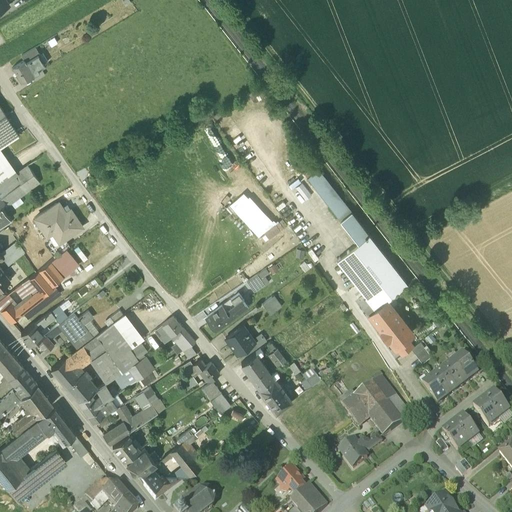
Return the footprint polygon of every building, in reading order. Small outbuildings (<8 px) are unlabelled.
[(35,47),(21,55),(24,60),(26,59),(27,61),(37,55),(39,54),(39,53),(35,47)] [(39,54),(37,55),(42,64),(47,61),(42,52),(39,53),(39,54)] [(37,55),(27,61),(30,66),(28,67),(31,71),(42,64),(37,55)] [(24,60),(12,67),(14,71),(12,73),(13,75),(16,74),(21,82),(33,75),(31,71),(28,67),(30,66),(27,61),(26,59),(24,60)] [(42,64),(31,71),(33,75),(42,70),(45,68),(42,64)] [(33,75),(36,80),(45,75),(42,70),(33,75)] [(259,89),(250,95),(255,103),(265,97),(259,89)] [(7,118),(5,114),(0,117),(0,146),(18,135),(7,118)] [(5,162),(0,165),(0,173),(9,167),(5,162)] [(27,164),(13,174),(14,175),(19,182),(26,191),(39,182),(27,164)] [(9,167),(0,173),(0,176),(8,180),(14,175),(13,174),(9,167)] [(307,177),(358,243),(368,235),(369,234),(317,169),(307,177)] [(264,189),(272,184),(266,174),(258,179),(264,189)] [(14,175),(8,180),(12,186),(19,182),(14,175)] [(0,195),(4,202),(4,203),(6,205),(11,202),(19,196),(26,191),(19,182),(12,186),(8,180),(0,176),(0,195)] [(0,195),(0,227),(11,221),(0,205),(4,203),(4,202),(0,195)] [(19,196),(11,202),(14,207),(22,201),(19,196)] [(65,211),(58,201),(35,216),(47,234),(57,228),(64,238),(64,237),(82,225),(70,207),(65,211)] [(264,231),(268,238),(286,227),(281,220),(264,231)] [(64,238),(57,228),(47,234),(46,236),(49,240),(45,243),(54,257),(66,248),(69,245),(64,237),(64,238)] [(406,284),(368,235),(358,243),(337,259),(363,293),(367,298),(374,307),(375,308),(386,300),(406,284)] [(18,243),(3,255),(10,265),(25,253),(18,243)] [(79,264),(66,248),(58,254),(71,270),(79,264)] [(54,257),(38,270),(52,286),(63,277),(71,270),(58,254),(54,257)] [(0,268),(0,288),(1,287),(3,289),(7,286),(6,284),(10,281),(0,268)] [(52,286),(38,270),(29,278),(39,290),(43,295),(53,287),(52,286)] [(247,281),(254,292),(269,282),(261,272),(247,281)] [(53,287),(43,295),(39,290),(35,293),(40,299),(39,299),(44,306),(58,294),(53,287)] [(77,290),(58,305),(62,310),(81,295),(77,290)] [(16,308),(11,302),(1,311),(11,322),(34,304),(39,299),(40,299),(35,293),(16,308)] [(239,293),(228,301),(232,306),(226,310),(231,318),(249,306),(239,293)] [(357,298),(361,303),(367,298),(363,293),(357,298)] [(274,295),(262,303),(270,314),(282,306),(274,295)] [(367,298),(361,303),(368,312),(374,307),(367,298)] [(386,300),(375,308),(374,307),(368,312),(384,333),(390,328),(401,341),(407,336),(412,332),(386,300)] [(62,310),(58,305),(50,310),(55,316),(54,316),(55,317),(63,311),(62,310)] [(222,305),(205,318),(215,331),(231,318),(226,310),(222,305)] [(119,309),(109,316),(113,321),(123,314),(119,309)] [(50,310),(39,319),(43,325),(49,320),(54,316),(55,316),(50,310)] [(78,317),(73,312),(67,316),(59,323),(58,323),(63,330),(77,348),(83,344),(93,336),(83,324),(92,316),(87,310),(78,317)] [(63,311),(55,317),(55,318),(59,323),(67,316),(63,311)] [(113,321),(132,346),(144,338),(124,312),(123,314),(113,321)] [(186,331),(173,315),(162,324),(172,337),(175,341),(180,337),(180,336),(186,331)] [(102,329),(92,316),(83,324),(93,336),(97,334),(102,329)] [(59,323),(55,318),(51,321),(54,326),(58,323),(59,323)] [(43,325),(39,319),(34,323),(38,328),(43,325)] [(51,321),(49,320),(43,325),(38,328),(44,334),(36,340),(46,351),(54,344),(50,340),(63,330),(58,323),(54,326),(51,321)] [(132,346),(113,321),(102,329),(97,334),(114,359),(115,358),(129,348),(132,346)] [(34,323),(20,333),(24,338),(30,345),(36,340),(44,334),(38,328),(34,323)] [(162,324),(155,329),(164,343),(172,337),(162,324)] [(243,325),(225,338),(237,354),(247,347),(255,342),(254,341),(243,325)] [(394,346),(401,341),(390,328),(384,333),(394,346)] [(195,342),(186,331),(180,336),(180,337),(189,346),(191,345),(195,342)] [(114,359),(97,334),(93,336),(83,344),(90,354),(89,355),(99,369),(106,364),(114,359)] [(262,336),(254,341),(255,342),(247,347),(250,352),(266,341),(262,336)] [(415,345),(407,336),(401,341),(394,346),(402,355),(411,348),(415,345)] [(21,367),(0,341),(0,369),(8,378),(8,379),(21,367)] [(270,341),(264,345),(268,351),(274,346),(270,341)] [(420,341),(411,348),(414,353),(424,346),(420,341)] [(77,348),(64,358),(72,368),(89,355),(90,354),(83,344),(77,348)] [(196,353),(191,345),(189,346),(185,349),(182,350),(184,353),(188,358),(196,353)] [(424,346),(414,353),(418,358),(427,351),(424,346)] [(285,361),(276,348),(265,356),(275,369),(285,361)] [(427,351),(418,358),(422,363),(431,356),(427,351)] [(258,356),(255,352),(241,363),(251,377),(266,367),(258,356)] [(472,367),(463,355),(453,363),(469,384),(480,376),(472,367)] [(115,376),(114,377),(122,389),(153,369),(145,356),(123,371),(115,376)] [(64,358),(51,369),(59,379),(72,368),(64,358)] [(123,371),(115,358),(114,359),(106,364),(115,376),(123,371)] [(205,365),(201,359),(192,364),(197,371),(198,370),(205,365)] [(190,376),(197,371),(192,364),(190,360),(183,364),(190,376)] [(205,365),(198,370),(200,372),(207,381),(219,373),(211,362),(205,365)] [(289,366),(296,375),(301,371),(294,362),(289,366)] [(472,367),(480,376),(485,372),(478,362),(472,367)] [(469,384),(453,363),(442,371),(458,392),(469,384)] [(115,376),(106,364),(99,369),(108,381),(114,377),(115,376)] [(21,367),(8,379),(17,389),(14,392),(12,390),(0,401),(0,416),(22,398),(23,396),(37,385),(21,367)] [(266,367),(251,377),(259,387),(258,388),(263,396),(279,384),(274,378),(271,374),(266,367)] [(83,371),(78,375),(72,368),(59,379),(78,401),(91,393),(96,389),(97,388),(83,371)] [(458,392),(442,371),(433,378),(448,399),(458,392)] [(310,384),(311,386),(321,379),(316,372),(306,379),(306,378),(300,382),(305,387),(310,384)] [(204,383),(197,374),(193,377),(199,386),(204,383)] [(382,378),(379,374),(374,378),(376,382),(381,378),(382,378)] [(376,382),(373,384),(388,403),(395,397),(381,378),(376,382)] [(448,399),(433,378),(423,386),(438,407),(448,399)] [(212,381),(202,388),(211,400),(221,393),(212,381)] [(97,388),(96,389),(100,395),(95,398),(91,393),(78,401),(88,415),(111,398),(113,396),(108,390),(104,383),(97,388)] [(279,384),(263,396),(275,412),(291,401),(279,384)] [(305,387),(298,392),(300,394),(311,386),(310,384),(305,387)] [(373,384),(355,398),(352,394),(340,403),(357,426),(369,418),(383,437),(403,422),(388,403),(373,384)] [(52,405),(37,385),(23,396),(22,398),(28,406),(24,410),(27,414),(18,421),(24,427),(52,405)] [(118,392),(114,386),(108,390),(113,396),(118,392)] [(150,402),(157,396),(150,386),(143,391),(149,400),(150,402)] [(145,403),(149,400),(143,391),(139,394),(145,403)] [(221,393),(211,400),(220,413),(231,405),(221,393)] [(510,412),(495,393),(484,401),(499,420),(510,412)] [(152,405),(157,413),(166,408),(160,398),(159,399),(157,396),(150,402),(152,405)] [(111,398),(88,415),(93,422),(109,411),(117,407),(111,398)] [(484,401),(473,409),(489,429),(499,420),(484,401)] [(157,413),(152,405),(148,408),(153,416),(157,413)] [(142,410),(148,419),(153,416),(148,408),(147,407),(142,410)] [(75,435),(54,408),(38,420),(48,434),(52,432),(62,445),(66,443),(75,435)] [(230,418),(240,422),(243,413),(233,409),(230,418)] [(142,410),(138,412),(138,413),(144,422),(148,419),(142,410)] [(138,413),(103,435),(110,443),(144,422),(138,413)] [(479,436),(464,417),(453,425),(468,444),(479,436)] [(17,457),(21,455),(48,434),(38,420),(0,448),(7,455),(17,457)] [(18,421),(12,426),(17,432),(24,427),(18,421)] [(453,425),(443,433),(449,442),(458,453),(468,444),(453,425)] [(200,429),(194,433),(197,437),(203,432),(200,429)] [(186,439),(193,434),(190,430),(175,441),(178,445),(181,443),(186,439)] [(205,464),(189,443),(197,437),(194,433),(193,434),(186,439),(181,443),(190,453),(193,458),(201,467),(205,464)] [(449,442),(443,433),(438,437),(445,446),(449,442)] [(151,434),(145,438),(149,443),(154,439),(151,434)] [(87,451),(75,435),(66,443),(68,446),(71,444),(81,457),(87,451)] [(129,435),(112,446),(124,461),(140,449),(129,435)] [(358,447),(354,442),(340,452),(353,470),(367,459),(365,456),(382,443),(377,435),(366,443),(365,441),(358,447)] [(449,451),(441,441),(436,444),(444,455),(449,451)] [(190,453),(181,443),(178,445),(171,451),(173,454),(179,461),(190,453)] [(511,446),(500,456),(511,471),(511,446)] [(0,448),(0,447),(0,479),(7,488),(29,467),(25,462),(21,455),(17,457),(7,455),(0,448)] [(57,447),(29,467),(7,488),(18,502),(69,463),(57,447)] [(149,455),(145,450),(127,465),(137,478),(149,469),(156,463),(149,455)] [(149,455),(156,463),(161,459),(162,459),(155,450),(149,455)] [(162,459),(161,459),(163,462),(173,454),(171,451),(162,459)] [(190,453),(179,461),(184,467),(193,458),(190,453)] [(193,458),(184,467),(190,475),(201,467),(193,458)] [(463,460),(459,464),(467,474),(471,470),(463,460)] [(467,474),(459,464),(454,467),(462,478),(467,474)] [(190,475),(184,467),(177,472),(183,480),(190,475)] [(299,476),(292,468),(285,475),(286,476),(283,478),(282,478),(277,482),(281,487),(281,492),(286,492),(287,494),(290,491),(293,489),(294,490),(300,484),(301,476),(299,476)] [(163,482),(153,469),(139,480),(155,501),(170,490),(163,482)] [(170,490),(183,480),(177,472),(163,482),(170,490)] [(107,476),(85,496),(86,497),(93,504),(94,503),(114,484),(107,476)] [(114,484),(94,503),(97,507),(100,509),(107,502),(116,511),(128,500),(114,484)] [(300,484),(294,490),(293,489),(290,491),(295,497),(305,489),(300,484)] [(295,497),(291,501),(300,511),(320,511),(327,506),(309,485),(305,489),(295,497)] [(199,493),(175,511),(210,511),(212,510),(214,501),(218,498),(219,494),(216,491),(212,491),(209,494),(199,493)] [(457,511),(446,496),(444,497),(439,496),(435,499),(435,503),(430,507),(433,511),(457,511)] [(86,497),(73,509),(76,511),(85,511),(90,507),(93,504),(86,497)] [(135,511),(138,510),(128,500),(116,511),(135,511)]
